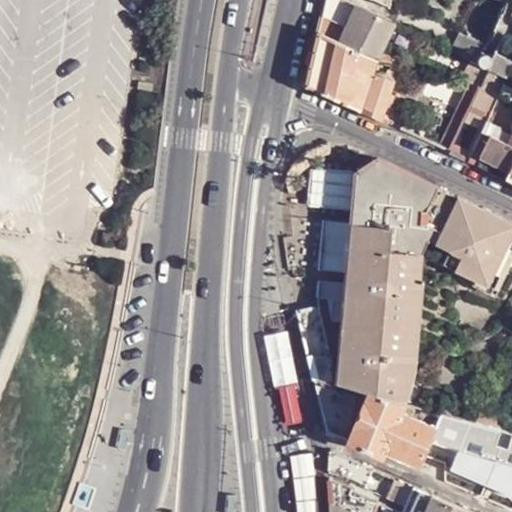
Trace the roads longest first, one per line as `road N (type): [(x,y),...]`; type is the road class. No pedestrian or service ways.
road 1 (tertiary): [(199,0),(158,409),(137,511)]
road 2 (tertiary): [(198,511),(227,77)]
road 3 (tertiary): [(270,93),(249,146),(235,301),(252,511)]
road 4 (tertiary): [(276,511),(255,339),(270,93)]
road 5 (residential): [(511,201),(270,93)]
road 6 (unknown): [(511,510),(321,441),(269,450)]
